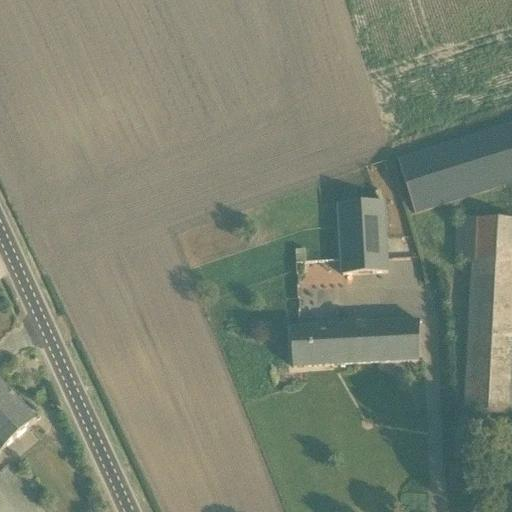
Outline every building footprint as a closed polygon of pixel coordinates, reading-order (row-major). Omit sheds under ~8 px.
[(511,184),(511,124),(397,161),(415,216),(511,184)] [(387,275),(383,204),(339,206),(342,277),(387,275)] [(455,262),(472,263),(465,414),(511,416),(511,407),(511,221),(457,219),(455,262)] [(417,325),(291,332),(293,370),(419,363),(417,325)] [(0,456),(36,422),(0,383),(0,456)]
